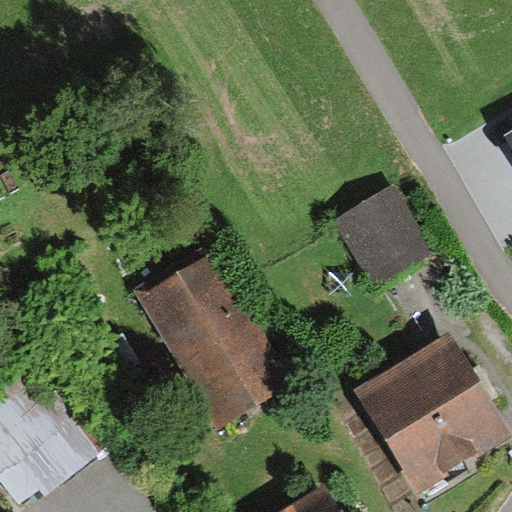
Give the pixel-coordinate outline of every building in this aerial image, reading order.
[(396,189),(336,226),(378,292),(437,254),(396,189)] [(216,259),(142,300),(217,433),(290,392),(216,259)] [(453,341),(355,398),(415,500),(511,442),(511,440),(480,387),(453,341)] [(0,470),(32,511),(109,450),(39,363),(0,393),(0,470)] [(343,511),(329,488),(290,511),(343,511)]
